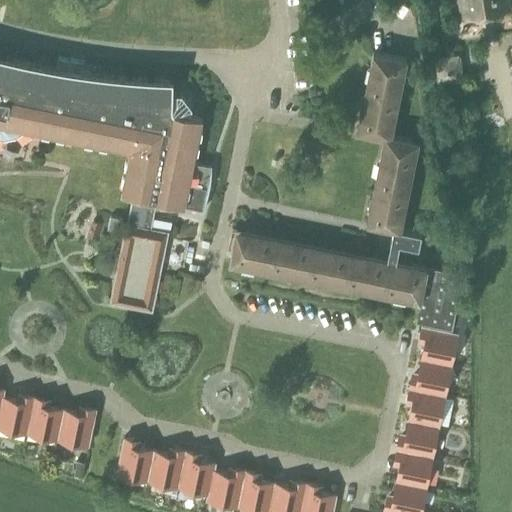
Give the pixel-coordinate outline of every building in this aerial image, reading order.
[(509,0),(460,0),(463,18),(511,10),(509,0)] [(312,1),(303,1),(304,10),(312,10),(312,1)] [(408,58),(374,51),(358,128),(386,134),(367,222),(394,228),(391,240),(419,246),(422,232),(395,226),(414,138),(386,132),(398,72),(405,73),(408,58)] [(456,78),(457,52),(438,52),(438,77),(456,78)] [(0,138),(4,139),(17,137),(28,129),(43,132),(42,134),(50,136),(50,134),(57,135),(57,137),(65,139),(65,137),(86,141),(85,143),(93,145),(94,142),(100,144),(100,146),(108,148),(108,145),(131,150),(129,159),(127,159),(125,167),(128,167),(126,174),(124,174),(122,181),(125,182),(122,193),(133,195),(127,223),(116,275),(115,280),(112,298),(117,299),(138,303),(153,306),(169,231),(166,231),(152,228),(158,200),(203,210),(203,211),(204,209),(205,207),(205,205),(206,203),(207,202),(207,200),(208,198),(208,196),(209,194),(209,192),(210,191),(210,189),(211,187),(211,185),(211,183),(212,181),(212,179),(212,177),(212,175),(212,174),(213,172),(213,170),(213,168),(213,166),(213,164),(212,164),(212,165),(194,161),(196,152),(198,152),(200,144),(198,144),(199,137),(201,137),(203,130),(201,129),(203,118),(191,116),(193,107),(183,93),(174,93),(174,81),(163,80),(163,78),(155,77),(155,80),(148,79),(148,77),(140,77),(140,79),(130,78),(120,77),(120,75),(113,74),(112,76),(105,76),(106,73),(98,72),(97,75),(87,74),(66,70),(56,69),(57,66),(49,65),(49,67),(42,66),(42,64),(34,62),(34,64),(24,62),(14,60),(15,58),(7,56),(7,58),(0,56),(0,55),(0,54),(0,138)] [(123,217),(111,215),(108,227),(120,229),(123,217)] [(95,219),(90,234),(100,237),(104,222),(95,219)] [(412,269),(236,234),(231,261),(421,299),(417,320),(453,327),(464,273),(413,263),(412,269)] [(458,309),(455,323),(467,325),(469,311),(458,309)] [(423,357),(453,363),(459,332),(424,325),(421,336),(428,337),(423,357)] [(411,387),(446,394),(453,363),(423,357),(419,378),(413,377),(411,387)] [(411,418),(440,424),(446,394),(411,387),(409,397),(415,398),(411,418)] [(0,426),(29,433),(36,397),(27,395),(25,401),(6,397),(4,396),(0,415),(0,426)] [(59,439),(66,409),(45,404),(46,399),(36,397),(29,433),(59,439)] [(66,409),(59,439),(90,446),(98,410),(87,408),(86,413),(66,409)] [(398,448),(434,455),(440,424),(411,418),(407,439),(400,438),(398,448)] [(195,431),(207,441),(214,433),(222,440),(223,439),(204,421),(195,431)] [(148,480),(155,450),(135,446),(136,440),(126,438),(118,474),(148,480)] [(266,459),(273,448),(259,440),(253,450),(266,459)] [(155,450),(148,480),(178,486),(186,450),(177,448),(176,454),(155,450)] [(398,479),(428,485),(434,455),(398,448),(396,458),(402,459),(398,479)] [(186,450),(178,486),(208,493),(213,468),(216,469),(217,463),(196,459),(197,452),(186,450)] [(78,460),(75,474),(83,475),(86,462),(78,460)] [(239,504),(246,469),(236,467),(235,473),(216,469),(213,468),(208,493),(207,498),(239,504)] [(269,511),(276,481),(255,477),(256,471),(246,469),(239,504),(269,511)] [(422,511),(428,485),(398,479),(394,499),(388,498),(386,509),(400,511),(422,511)] [(275,511),(301,511),(308,482),(298,480),(297,486),(276,481),(269,511),(275,511)] [(308,482),(301,511),(334,511),(338,494),(317,490),(318,484),(308,482)]
